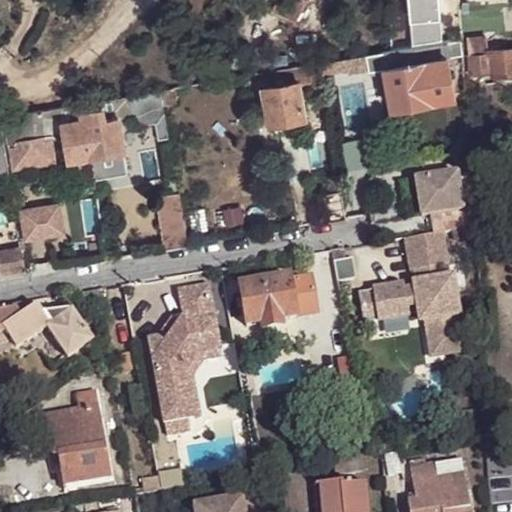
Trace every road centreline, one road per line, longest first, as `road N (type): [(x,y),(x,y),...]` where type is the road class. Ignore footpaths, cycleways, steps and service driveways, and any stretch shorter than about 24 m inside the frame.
road 1 (residential): [(0,294),(367,232)]
road 2 (unknown): [(304,155),(302,198),(322,240),(332,299),(325,357)]
road 3 (residential): [(0,93),(39,87),(79,66),(148,0)]
